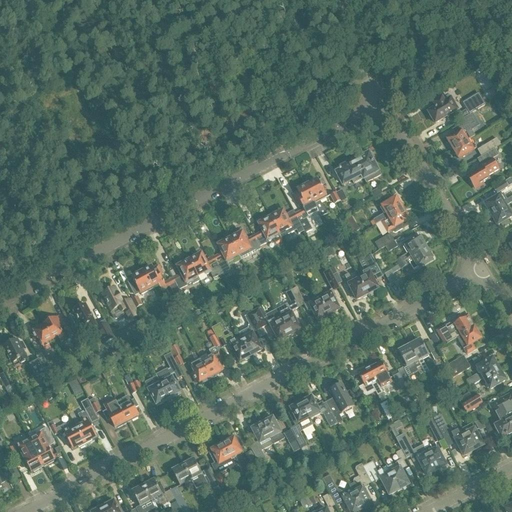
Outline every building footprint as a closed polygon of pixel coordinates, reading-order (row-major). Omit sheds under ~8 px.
[(500,93),(507,89),(503,83),(497,87),(500,93)] [(462,120),(485,107),(478,95),(463,104),(467,110),(459,115),(462,120)] [(445,103),(442,99),(434,104),(437,108),(429,113),(435,124),(457,111),(451,100),(445,103)] [(506,107),(498,111),(503,118),(510,114),(506,107)] [(456,136),(447,141),(449,145),(449,147),(451,151),(471,139),(474,137),(471,132),(479,127),(473,117),(465,122),(466,123),(453,131),(456,136)] [(471,139),(451,151),(452,154),(455,154),(458,160),(475,150),(477,148),(474,144),(471,139)] [(497,140),(478,151),(481,157),(494,150),(497,148),(501,146),(500,146),(497,140)] [(483,168),(468,177),(469,180),(469,181),(471,185),(472,185),(475,189),(479,186),(490,180),(488,177),(499,170),(494,161),(493,159),(498,156),(494,150),(497,148),(494,150),(481,157),(482,157),(477,160),(481,165),(483,168)] [(355,162),(361,174),(366,184),(381,176),(373,161),(375,161),(371,153),(355,162)] [(361,174),(355,162),(340,170),(341,172),(337,174),(343,185),(352,180),(354,184),(364,179),(361,174)] [(307,187),(306,187),(317,209),(320,214),(322,217),(328,214),(322,204),(321,205),(320,202),(327,198),(324,191),(321,186),(323,185),(325,184),(324,182),(323,179),(319,181),(318,181),(307,187)] [(494,188),(497,194),(509,187),(505,181),(494,188)] [(298,192),(293,195),(300,208),(303,207),(304,209),(304,210),(296,215),(304,231),(306,234),(308,233),(313,230),(309,224),(305,216),(317,209),(306,187),(298,192)] [(374,199),(382,194),(379,189),(371,194),(374,199)] [(342,190),(337,193),(339,199),(341,201),(340,202),(341,203),(341,202),(344,207),(350,204),(347,199),(342,190)] [(336,192),(330,196),(335,205),(340,202),(341,201),(339,199),(337,193),(336,192)] [(504,194),(499,197),(503,203),(505,207),(510,204),(511,203),(511,196),(507,200),(504,194)] [(499,197),(485,205),(486,207),(485,208),(486,210),(488,210),(491,216),(506,207),(505,207),(503,203),(499,197)] [(397,199),(382,207),(386,214),(389,218),(403,209),(400,205),(401,204),(401,203),(400,201),(399,200),(397,200),(397,199)] [(506,207),(491,216),(494,221),(494,222),(495,225),(497,225),(497,226),(511,218),(506,207)] [(383,222),(381,222),(381,223),(388,233),(392,231),(392,232),(393,233),(395,234),(398,232),(402,230),(403,227),(401,225),(403,224),(410,220),(409,219),(409,218),(409,217),(408,214),(406,214),(403,209),(389,218),(386,219),(383,222)] [(293,211),(285,215),(294,232),(297,231),(299,234),(300,233),(304,231),(296,215),(293,211)] [(278,213),(270,217),(279,234),(286,230),(289,235),(294,232),(285,215),(283,213),(279,215),(278,213)] [(374,221),(370,223),(371,223),(373,228),(381,222),(383,222),(386,219),(389,218),(386,214),(374,221)] [(264,232),(255,237),(260,248),(261,250),(262,249),(265,248),(264,246),(274,240),(276,243),(282,240),(282,239),(280,235),(279,234),(270,217),(263,221),(264,223),(261,224),(260,225),(262,228),(264,232)] [(237,234),(230,238),(239,256),(241,261),(257,252),(261,250),(260,248),(255,237),(246,241),(242,234),(238,236),(237,234)] [(379,251),(386,247),(394,242),(390,235),(375,244),(379,251)] [(222,245),(219,246),(223,253),(224,256),(229,264),(229,265),(230,266),(239,262),(240,261),(241,261),(239,256),(230,238),(222,242),(223,244),(222,245)] [(403,257),(396,261),(399,265),(406,261),(412,258),(427,249),(424,244),(425,243),(423,240),(421,239),(420,238),(412,243),(405,247),(406,248),(404,249),(407,255),(403,257)] [(394,242),(386,247),(389,253),(397,247),(394,242)] [(412,258),(406,261),(408,265),(410,264),(414,271),(421,267),(433,259),(432,258),(433,257),(431,253),(430,253),(427,249),(412,258)] [(219,256),(214,258),(216,261),(220,268),(220,269),(221,270),(229,265),(229,264),(224,256),(223,253),(219,256)] [(197,255),(189,260),(189,261),(198,277),(200,281),(207,278),(207,277),(205,274),(209,271),(211,274),(214,279),(223,275),(221,270),(220,269),(220,268),(216,261),(214,258),(205,263),(202,256),(202,255),(199,257),(198,258),(198,257),(197,255)] [(365,259),(362,260),(365,266),(363,268),(365,273),(367,272),(369,271),(370,270),(377,267),(376,265),(376,264),(372,256),(368,258),(365,259)] [(182,275),(173,279),(179,290),(193,283),(194,285),(200,281),(198,277),(189,261),(189,260),(181,264),(182,264),(183,266),(181,266),(178,268),(179,268),(182,274),(182,275)] [(391,271),(385,274),(390,283),(396,280),(393,274),(401,269),(402,270),(409,266),(408,265),(406,261),(399,265),(391,270),(391,271)] [(153,268),(145,272),(154,290),(160,287),(160,286),(162,291),(170,287),(176,298),(182,295),(179,290),(173,279),(165,284),(161,276),(160,274),(158,271),(155,273),(153,268)] [(330,270),(323,273),(332,290),(333,290),(334,292),(340,289),(338,285),(333,275),(330,270)] [(290,271),(283,275),(286,280),(293,276),(290,271)] [(365,273),(358,277),(368,295),(369,295),(371,296),(374,294),(374,292),(378,290),(370,274),(369,271),(367,272),(365,273)] [(133,279),(128,281),(136,296),(140,293),(140,294),(141,296),(154,290),(145,272),(144,273),(133,279)] [(338,273),(333,275),(338,285),(342,283),(338,273)] [(345,277),(343,278),(344,282),(347,281),(348,282),(347,282),(357,301),(362,298),(364,299),(367,298),(367,296),(368,295),(358,277),(352,280),(349,275),(345,277)] [(102,300),(102,301),(102,303),(102,304),(104,306),(105,306),(107,306),(108,305),(111,309),(112,312),(112,313),(111,314),(114,319),(116,320),(126,315),(128,319),(129,321),(139,316),(137,312),(131,301),(124,305),(116,290),(110,293),(109,291),(104,294),(105,295),(104,296),(104,297),(103,298),(102,300)] [(332,290),(319,297),(329,316),(330,315),(332,316),(335,315),(335,313),(339,310),(335,302),(333,298),(336,296),(334,292),(333,290),(332,290)] [(224,299),(221,294),(212,299),(215,304),(224,299)] [(143,306),(138,297),(132,300),(137,309),(143,306)] [(306,305),(304,305),(308,312),(310,311),(312,309),(319,321),(323,319),(325,320),(328,319),(328,317),(329,316),(319,297),(314,300),(309,303),(308,302),(305,304),(306,305)] [(75,314),(71,316),(78,330),(82,328),(85,333),(91,330),(94,336),(99,333),(98,329),(101,327),(99,324),(96,326),(94,322),(95,322),(91,315),(87,306),(81,309),(81,307),(75,310),(76,312),(75,312),(74,312),(75,314)] [(284,306),(276,310),(290,336),(291,336),(293,337),(296,335),(296,333),(301,331),(297,324),(291,313),(291,312),(290,311),(288,307),(284,306)] [(259,309),(253,312),(261,329),(268,326),(267,325),(269,324),(279,342),(284,339),(285,340),(289,339),(289,337),(290,336),(276,310),(267,315),(266,313),(264,313),(262,308),(260,309),(259,309)] [(248,329),(239,334),(241,338),(251,357),(253,356),(254,357),(257,356),(257,354),(262,351),(252,333),(255,331),(256,332),(261,329),(253,312),(246,315),(247,316),(245,317),(249,325),(248,329)] [(443,328),(437,332),(445,345),(457,339),(474,329),(476,328),(468,315),(464,317),(463,318),(460,319),(458,321),(457,320),(446,327),(445,326),(443,328)] [(45,325),(53,341),(59,338),(61,342),(66,339),(61,328),(64,327),(59,317),(45,325)] [(101,327),(98,329),(99,333),(106,344),(115,339),(107,324),(101,327)] [(48,343),(53,341),(45,325),(38,328),(39,330),(32,334),(36,341),(39,340),(45,350),(50,348),(48,343)] [(220,325),(212,329),(213,331),(221,347),(227,344),(226,341),(225,339),(222,334),(224,333),(220,325)] [(207,355),(200,358),(203,364),(211,378),(212,380),(219,376),(219,374),(223,372),(219,365),(219,364),(223,362),(218,352),(222,349),(221,347),(213,331),(212,329),(207,332),(210,338),(210,339),(214,348),(209,351),(212,357),(211,357),(209,358),(207,355)] [(474,329),(457,339),(461,345),(467,355),(473,352),(475,350),(475,349),(472,345),(479,341),(481,340),(480,338),(481,337),(480,335),(479,333),(477,333),(476,331),(474,329)] [(69,337),(78,353),(83,350),(75,334),(69,337)] [(232,336),(225,339),(226,341),(227,344),(231,351),(234,350),(241,363),(245,360),(247,361),(250,360),(250,358),(251,357),(241,338),(235,341),(233,338),(232,336)] [(415,344),(410,347),(418,362),(424,373),(425,374),(429,372),(423,359),(429,356),(421,341),(418,340),(416,342),(415,344)] [(7,357),(4,358),(6,362),(8,366),(13,363),(13,365),(16,363),(19,362),(21,364),(24,363),(28,361),(23,352),(26,350),(25,348),(23,344),(20,346),(18,342),(17,341),(12,344),(10,343),(6,345),(6,347),(4,348),(9,356),(7,357)] [(426,344),(435,361),(440,358),(431,341),(426,344)] [(112,352),(115,358),(123,353),(119,347),(112,352)] [(403,369),(398,372),(399,374),(403,382),(406,387),(410,395),(411,396),(417,393),(409,379),(408,377),(418,372),(420,375),(424,373),(418,362),(410,347),(406,349),(403,348),(401,349),(400,352),(399,353),(406,367),(404,369),(403,369)] [(40,350),(36,353),(37,356),(37,357),(41,366),(47,363),(42,353),(42,354),(40,350)] [(171,354),(164,357),(171,369),(171,370),(173,374),(174,375),(175,374),(178,380),(183,377),(180,371),(171,354)] [(184,364),(180,356),(175,359),(179,367),(184,364)] [(453,379),(471,368),(464,356),(446,367),(453,379)] [(37,357),(28,362),(36,377),(40,376),(42,381),(48,378),(46,374),(45,373),(43,369),(41,366),(37,357)] [(200,358),(190,364),(192,367),(195,373),(193,374),(198,384),(202,382),(204,383),(212,380),(211,378),(203,364),(200,358)] [(477,375),(467,381),(469,385),(471,387),(479,382),(484,379),(499,370),(497,367),(498,366),(494,360),(493,360),(493,359),(489,361),(478,368),(481,374),(478,376),(477,375)] [(373,367),(370,369),(381,389),(392,383),(385,370),(387,369),(384,364),(383,365),(381,363),(379,364),(378,362),(372,365),(373,367)] [(167,369),(156,376),(157,377),(160,382),(168,400),(180,393),(176,386),(171,376),(171,375),(173,374),(171,370),(171,369),(168,371),(167,369)] [(361,373),(358,375),(362,382),(364,386),(362,387),(360,388),(364,397),(365,398),(376,392),(378,396),(383,393),(381,389),(370,369),(367,370),(366,370),(366,369),(360,372),(361,373)] [(499,370),(484,379),(491,390),(506,381),(505,380),(506,379),(502,373),(501,374),(499,370)] [(15,390),(6,373),(0,375),(0,378),(8,394),(15,390)] [(399,374),(393,377),(400,390),(406,387),(403,382),(399,374)] [(138,392),(134,384),(133,384),(129,376),(125,378),(126,380),(126,381),(133,395),(138,392)] [(157,377),(145,383),(148,389),(147,389),(154,401),(157,406),(158,405),(159,406),(163,404),(163,402),(168,400),(160,382),(157,377)] [(134,384),(138,392),(143,390),(139,381),(134,384)] [(49,392),(46,385),(41,388),(44,394),(49,392)] [(335,400),(327,404),(329,410),(337,425),(342,422),(340,419),(339,416),(346,412),(353,408),(341,385),(339,385),(335,387),(335,388),(331,391),(332,394),(335,400)] [(355,389),(350,392),(354,400),(359,397),(355,389)] [(473,399),(469,393),(458,400),(467,414),(483,404),(478,395),(473,399)] [(509,420),(511,425),(511,397),(511,395),(499,401),(505,413),(509,420)] [(129,396),(117,402),(119,407),(127,422),(130,421),(131,421),(131,422),(132,422),(132,421),(138,418),(137,417),(139,416),(136,411),(135,409),(137,408),(138,407),(136,403),(135,400),(132,402),(129,396)] [(306,401),(301,404),(310,420),(323,414),(329,425),(330,429),(337,425),(329,410),(328,410),(326,411),(325,408),(322,404),(316,407),(312,398),(310,397),(306,399),(306,401)] [(94,399),(89,402),(96,414),(101,411),(97,403),(94,399)] [(82,423),(76,426),(85,444),(86,446),(91,443),(91,442),(91,441),(97,438),(90,425),(99,420),(97,416),(96,414),(89,402),(88,400),(81,404),(89,418),(87,419),(82,422),(82,423)] [(104,412),(103,413),(108,422),(111,420),(115,429),(117,428),(118,429),(124,426),(123,424),(127,422),(119,407),(117,402),(115,400),(104,406),(107,411),(104,412)] [(506,437),(511,433),(511,425),(509,420),(505,413),(499,401),(492,405),(497,415),(495,416),(499,425),(495,427),(501,438),(506,436),(506,437)] [(381,405),(389,420),(391,419),(393,423),(397,420),(395,417),(396,417),(388,402),(381,405)] [(291,413),(289,413),(297,427),(291,430),(296,440),(303,436),(300,433),(313,426),(310,420),(301,404),(298,406),(296,405),(292,407),(292,408),(291,409),(291,410),(292,412),(291,413)] [(470,414),(475,424),(482,420),(477,411),(470,414)] [(441,415),(432,419),(443,440),(448,448),(456,443),(453,436),(452,435),(453,434),(454,434),(453,431),(450,430),(448,430),(442,418),(441,415)] [(264,424),(263,424),(273,445),(284,439),(273,419),(269,421),(267,420),(264,422),(264,424)] [(432,419),(427,422),(438,443),(443,440),(432,419)] [(53,421),(48,424),(50,428),(54,436),(59,433),(59,434),(63,432),(73,450),(78,447),(79,448),(81,449),(86,446),(85,444),(76,426),(68,430),(68,429),(65,424),(57,429),(53,421)] [(256,446),(251,449),(252,451),(256,459),(258,463),(260,467),(265,465),(267,464),(261,452),(273,445),(263,424),(262,425),(260,424),(257,425),(257,427),(252,430),(255,436),(257,439),(253,441),(256,446)] [(472,425),(462,430),(473,452),(475,451),(477,452),(480,450),(481,448),(483,447),(472,425)] [(291,430),(284,434),(294,453),(301,449),(296,440),(291,430)] [(453,434),(452,435),(453,436),(456,443),(464,457),(465,456),(467,457),(471,455),(471,453),(473,452),(462,430),(454,434),(453,434)] [(404,434),(396,439),(402,450),(401,451),(406,460),(411,458),(414,463),(418,461),(413,451),(404,434)] [(42,435),(31,441),(35,451),(43,466),(46,465),(47,465),(48,465),(49,465),(54,462),(53,461),(55,460),(48,446),(42,435)] [(303,436),(296,440),(301,449),(308,446),(303,436)] [(228,443),(223,445),(230,459),(238,474),(243,472),(235,457),(242,453),(241,453),(245,451),(238,438),(235,440),(234,439),(233,440),(231,439),(228,440),(228,443)] [(31,441),(18,448),(22,456),(24,459),(26,463),(31,473),(33,472),(34,473),(39,470),(40,470),(40,469),(40,468),(43,466),(35,451),(31,441)] [(345,441),(335,447),(338,454),(349,448),(345,441)] [(430,447),(425,449),(428,454),(427,455),(436,471),(446,466),(434,444),(430,447)] [(213,452),(209,454),(215,465),(212,466),(217,475),(220,473),(221,474),(229,470),(233,477),(235,476),(236,475),(238,474),(230,459),(223,445),(218,448),(217,446),(213,448),(213,450),(212,451),(213,452)] [(423,446),(413,451),(418,461),(426,477),(436,471),(427,455),(428,454),(425,449),(423,446)] [(18,455),(13,447),(8,450),(12,458),(18,455)] [(252,451),(245,455),(252,467),(258,463),(256,459),(252,451)] [(387,467),(386,467),(390,474),(399,491),(409,486),(401,471),(406,468),(403,461),(406,460),(401,451),(396,453),(400,461),(396,463),(397,464),(395,465),(394,466),(393,464),(387,468),(387,467)] [(184,465),(183,466),(191,481),(194,486),(196,491),(207,485),(207,486),(208,487),(211,488),(212,488),(213,491),(220,487),(219,486),(214,477),(211,470),(210,470),(207,471),(204,473),(205,474),(204,475),(202,475),(200,471),(194,460),(190,462),(188,462),(185,463),(184,465)] [(373,463),(363,467),(371,483),(375,482),(376,483),(377,482),(381,480),(390,496),(399,491),(390,474),(386,467),(384,469),(382,472),(378,474),(373,463)] [(354,483),(349,486),(350,488),(362,511),(364,509),(366,510),(370,508),(370,506),(372,505),(365,493),(363,489),(364,489),(365,486),(371,483),(363,467),(362,465),(356,468),(356,470),(359,477),(354,479),(354,482),(354,483)] [(183,466),(172,472),(180,487),(185,484),(188,489),(194,486),(191,481),(183,466)] [(14,480),(20,478),(16,469),(10,472),(14,480)] [(217,475),(214,477),(219,486),(220,487),(226,484),(221,474),(220,473),(217,475)] [(330,476),(323,480),(330,494),(336,505),(336,506),(345,502),(350,511),(359,511),(360,511),(362,511),(350,488),(342,492),(342,491),(339,490),(337,490),(330,476)] [(155,481),(143,487),(155,509),(156,508),(156,510),(168,504),(164,497),(165,496),(164,491),(160,483),(157,485),(155,481)] [(143,487),(133,493),(139,505),(140,507),(137,509),(138,511),(148,511),(155,509),(143,487)] [(171,491),(176,499),(182,511),(188,511),(189,511),(176,488),(171,491)] [(330,494),(323,497),(329,509),(336,505),(330,494)] [(302,500),(301,503),(304,509),(307,510),(308,509),(309,511),(314,511),(312,507),(309,502),(308,500),(309,500),(308,497),(302,500)] [(309,500),(308,500),(309,502),(312,507),(314,511),(327,511),(327,510),(322,511),(319,511),(312,498),(309,500)] [(108,506),(104,508),(105,511),(119,511),(114,502),(114,503),(112,502),(108,504),(108,506)]
